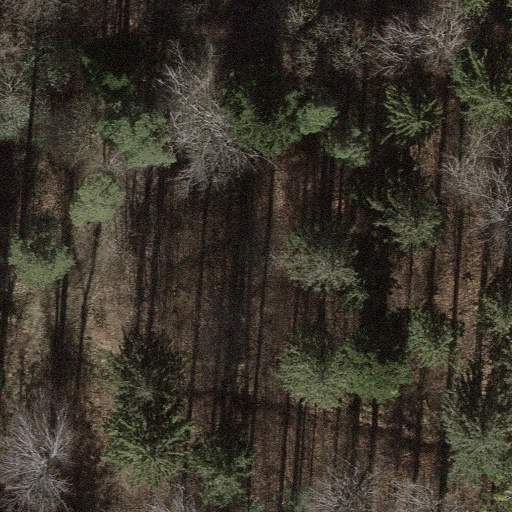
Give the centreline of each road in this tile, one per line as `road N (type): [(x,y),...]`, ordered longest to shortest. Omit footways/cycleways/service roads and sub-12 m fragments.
road 1 (track): [(36,335),(511,455)]
road 2 (track): [(255,0),(36,335)]
